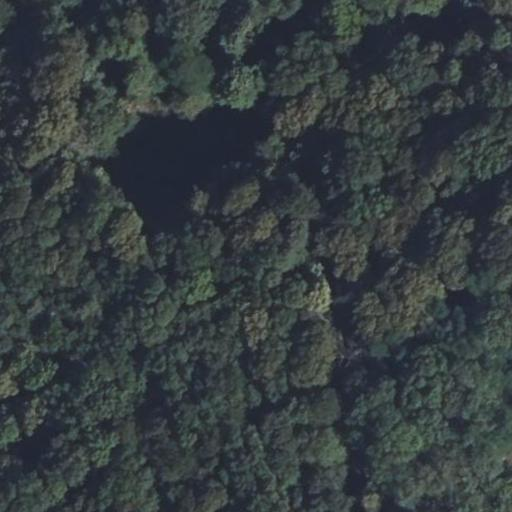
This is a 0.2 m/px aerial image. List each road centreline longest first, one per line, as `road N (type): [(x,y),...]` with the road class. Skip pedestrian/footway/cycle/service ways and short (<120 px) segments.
road 1 (track): [(511,271),(388,334),(349,369),(337,405),(372,511)]
road 2 (track): [(329,0),(334,19),(367,27),(435,0)]
